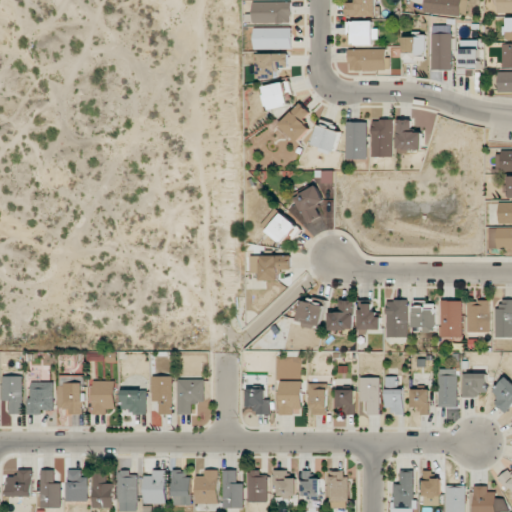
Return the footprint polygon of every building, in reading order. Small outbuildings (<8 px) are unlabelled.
[(376,0),(358,0),(358,2),(346,3),(347,17),(377,16),(376,0)] [(464,0),(425,0),(424,12),(463,16),(464,0)] [(511,10),(511,0),(497,0),(497,10),(511,10)] [(254,23),(291,23),(292,2),(254,1),(254,23)] [(377,44),(376,24),(353,24),(353,45),(377,44)] [(293,48),(292,27),(256,28),(256,48),(293,48)] [(452,70),(452,33),(432,33),(433,70),(452,70)] [(426,62),(426,36),(404,35),(404,61),(426,62)] [(511,43),(502,44),(503,67),(511,67),(511,43)] [(349,71),(390,70),(390,58),(386,58),(386,49),(349,49),(349,71)] [(479,49),(459,49),(458,74),(478,74),(479,49)] [(259,54),(260,78),(278,77),(278,68),(289,68),(289,53),(259,54)] [(511,70),(499,71),(498,92),(511,92),(511,70)] [(262,86),(267,110),(293,105),(289,81),(262,86)] [(280,125),(298,142),(311,128),(304,121),(311,112),(301,102),(280,125)] [(412,119),(398,120),(399,151),(423,150),(423,131),(413,132),(412,119)] [(393,120),(372,120),(373,157),(394,156),(393,120)] [(347,158),(368,158),(368,122),(347,122),(347,158)] [(335,154),(343,130),(320,123),(312,146),(335,154)] [(511,150),(497,151),(497,170),(511,169),(511,150)] [(323,216),(317,205),(325,201),(317,185),(295,197),(308,223),(323,216)] [(511,201),(500,202),(500,223),(511,223),(511,201)] [(290,236),(293,238),(301,228),(281,213),(267,231),(284,244),(290,236)] [(511,227),(491,227),(490,248),(511,248),(511,227)] [(252,257),(252,272),(261,272),(261,281),(280,280),(279,270),(291,269),(291,256),(252,257)] [(355,299),(339,300),(339,312),(329,312),(330,330),(355,329),(355,299)] [(511,336),(511,299),(500,300),(500,308),(495,308),(496,337),(511,336)] [(387,337),(408,337),(408,300),(387,300),(387,337)] [(463,300),(442,300),(441,337),(462,337),(463,300)] [(468,332),(490,332),(490,300),(468,300),(468,332)] [(325,304),(302,302),(299,324),(323,327),(325,304)] [(361,333),(382,332),(381,311),(373,311),(373,303),(360,303),(361,333)] [(414,328),(436,328),(435,304),(413,305),(414,328)] [(438,407),(457,407),(458,369),(439,369),(438,407)] [(478,397),(478,392),(486,393),(486,373),(463,373),(463,397),(478,397)] [(70,414),(84,414),(83,375),(59,375),(60,409),(70,409),(70,414)] [(3,401),(10,401),(10,414),(23,414),(24,376),(4,376),(3,401)] [(159,414),(173,414),(174,376),(153,376),(153,401),(160,401),(159,414)] [(403,414),(402,376),(387,377),(388,414),(403,414)] [(511,405),(511,381),(506,376),(492,391),(498,397),(494,402),(505,412),(511,405)] [(380,414),(380,377),(361,377),(361,402),(367,401),(368,415),(380,414)] [(205,379),(179,379),(178,414),(193,414),(193,402),(205,403),(205,379)] [(116,380),(93,381),(94,414),(107,414),(107,408),(116,408),(116,380)] [(55,410),(54,382),(30,382),(30,414),(44,413),(44,410),(55,410)] [(309,383),(309,411),(332,411),(331,383),(309,383)] [(266,389),(248,388),(248,407),(256,407),(256,414),(270,414),(270,398),(266,398),(266,389)] [(412,389),(412,407),(420,406),(420,414),(430,414),(430,388),(412,389)] [(132,409),(132,414),(147,414),(147,390),(123,389),(122,409),(132,409)] [(355,389),(338,389),(338,407),(344,407),(344,415),(356,414),(355,389)] [(33,496),(33,469),(18,470),(18,476),(9,476),(9,496),(33,496)] [(89,477),(82,477),(82,470),(69,469),(68,501),(88,501),(89,477)] [(192,505),(192,477),(186,477),(186,470),(174,469),(173,505),(192,505)] [(197,503),(219,503),(219,469),(205,470),(205,475),(196,475),(197,503)] [(511,471),(510,469),(499,477),(508,489),(511,486),(511,487),(511,471)] [(61,483),(55,483),(55,470),(41,470),(41,508),(61,508),(61,483)] [(138,470),(119,470),(119,511),(138,511),(138,470)] [(145,503),(167,504),(167,470),(153,470),(153,476),(145,476),(145,503)] [(244,508),(244,483),(237,483),(237,470),(224,470),(223,508),(244,508)] [(289,470),(275,470),(275,484),(279,484),(279,497),(297,496),(297,478),(289,478),(289,470)] [(304,499),(321,498),(320,478),(314,478),(313,470),(303,471),(304,499)] [(439,470),(423,470),(424,505),(440,505),(439,470)] [(93,508),(113,508),(114,483),(107,483),(107,471),(94,471),(93,508)] [(268,502),(268,471),(249,471),(249,502),(268,502)] [(348,471),(331,471),(331,508),(348,508),(348,471)] [(415,511),(416,471),(401,471),(401,483),(394,483),(393,511),(415,511)] [(496,511),(496,491),(489,492),(488,485),(474,485),(475,511),(496,511)] [(465,511),(466,486),(447,486),(446,511),(465,511)]
